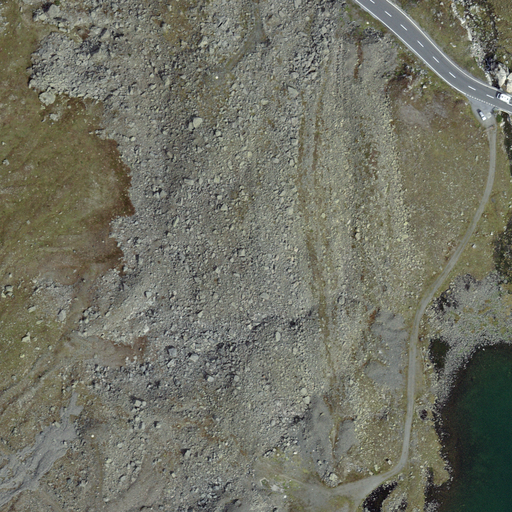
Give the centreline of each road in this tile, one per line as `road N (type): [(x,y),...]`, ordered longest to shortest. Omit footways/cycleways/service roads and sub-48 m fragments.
road 1 (track): [(480,92),(492,168),(486,200),(421,308),(403,463),(389,480),(355,496),(348,511)]
road 2 (primary): [(511,105),(458,80),(369,0)]
